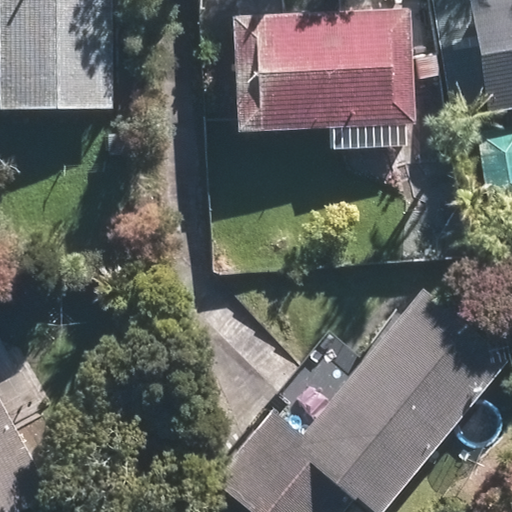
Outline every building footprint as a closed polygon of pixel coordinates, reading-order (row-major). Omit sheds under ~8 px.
[(119,0),(0,0),(0,110),(119,112),(119,0)] [(511,0),(473,0),(489,107),(511,103),(511,0)] [(409,2),(248,6),(251,123),(412,119),(409,2)] [(511,135),(476,140),(486,217),(511,213),(511,135)] [(356,511),(365,502),(376,511),(381,511),(493,378),(416,313),(309,441),(267,406),(210,474),(255,511),(356,511)] [(0,511),(20,511),(56,495),(48,479),(75,465),(49,412),(22,425),(14,409),(34,400),(0,332),(0,331),(0,511)]
